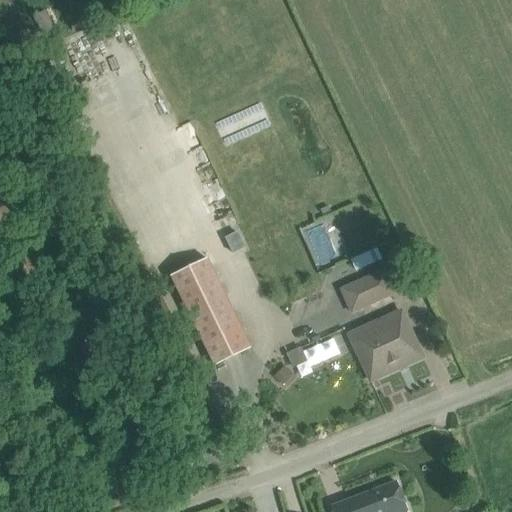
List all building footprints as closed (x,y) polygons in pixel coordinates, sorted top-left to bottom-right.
[(30,16),(43,36),(56,27),(43,8),(30,16)] [(225,238),(234,259),(251,251),(242,230),(225,238)] [(374,247),(348,258),(353,270),(379,258),(374,247)] [(172,276),(215,366),(252,348),(208,259),(172,276)] [(342,289),(352,312),(396,293),(385,269),(342,289)] [(423,358),(402,311),(350,335),(364,366),(372,363),(378,378),(423,358)] [(340,328),(286,353),(295,374),(350,349),(340,328)] [(182,451),(182,452),(189,471),(225,458),(218,438),(182,451)] [(404,511),(408,511),(404,501),(397,482),(332,508),(333,511),(404,511)]
